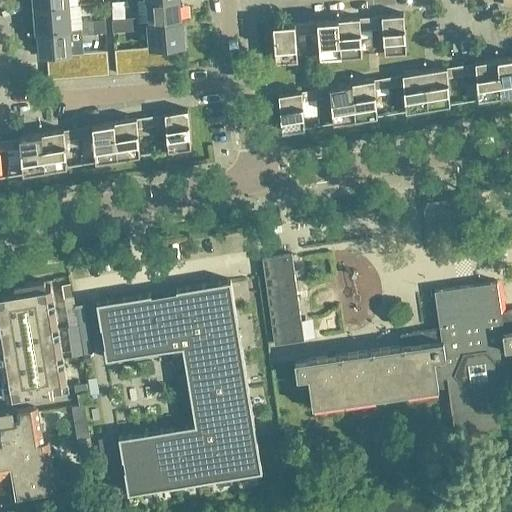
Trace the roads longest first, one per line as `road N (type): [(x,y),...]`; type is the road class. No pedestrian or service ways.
road 1 (tertiary): [(0,228),(257,184)]
road 2 (tertiary): [(257,184),(511,146)]
road 3 (residential): [(54,105),(239,86)]
